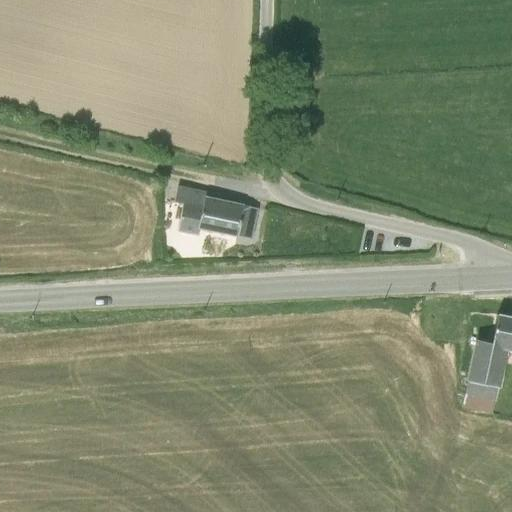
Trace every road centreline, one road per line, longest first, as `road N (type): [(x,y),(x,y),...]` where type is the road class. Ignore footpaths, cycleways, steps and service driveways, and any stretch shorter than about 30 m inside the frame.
road 1 (tertiary): [(0,296),(511,273)]
road 2 (unclassified): [(262,0),(257,142),(270,189),(511,263)]
road 3 (track): [(180,174),(0,130)]
